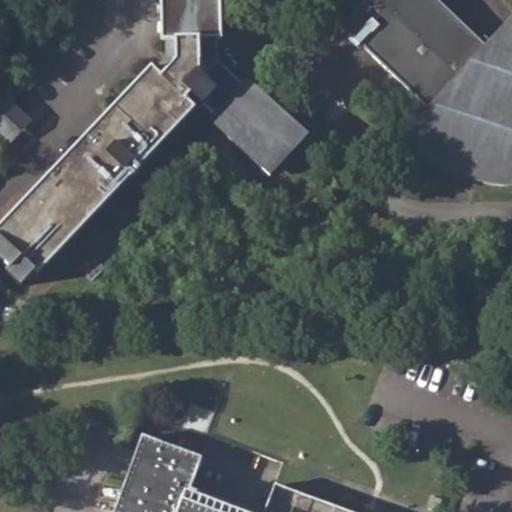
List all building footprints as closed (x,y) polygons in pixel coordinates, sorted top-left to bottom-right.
[(226,48),(225,0),(167,0),(168,48),(172,48),(172,66),(161,79),(158,75),(0,242),(0,243),(3,246),(0,248),(0,261),(16,277),(12,280),(26,294),(41,280),(43,282),(200,117),(189,107),(196,101),(222,124),(217,129),(268,178),(306,137),(254,88),(250,93),(223,69),(222,48),(226,48)] [(428,154),(499,179),(511,178),(511,22),(487,50),(432,0),(372,0),(346,29),(433,109),(408,136),(428,154)] [(0,132),(11,143),(31,122),(0,92),(0,132)] [(176,424),(199,434),(209,409),(184,400),(176,424)] [(349,511),(266,482),(254,511),(247,511),(184,490),(195,457),(135,436),(108,511),(349,511)]
